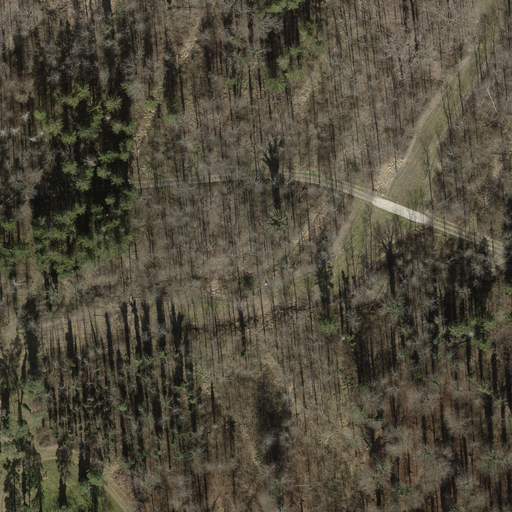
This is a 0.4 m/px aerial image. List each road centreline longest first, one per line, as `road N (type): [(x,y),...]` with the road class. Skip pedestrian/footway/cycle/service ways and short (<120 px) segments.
road 1 (track): [(0,197),(286,175),(340,187),(511,255)]
road 2 (track): [(130,511),(72,456),(45,456),(19,470),(3,493),(3,511)]
